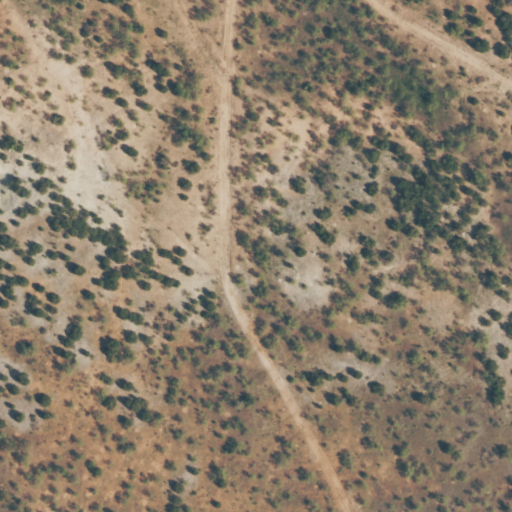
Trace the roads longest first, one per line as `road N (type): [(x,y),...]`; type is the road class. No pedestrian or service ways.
road 1 (residential): [(211,0),(190,206),(210,262),(205,288),(292,410),(347,511)]
road 2 (residential): [(190,206),(139,175),(19,0)]
